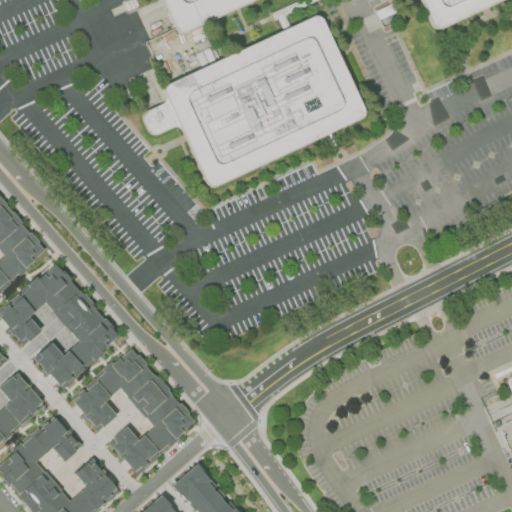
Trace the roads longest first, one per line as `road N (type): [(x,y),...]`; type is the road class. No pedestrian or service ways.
road 1 (tertiary): [(305,511),(229,409),(0,148)]
road 2 (tertiary): [(0,174),(214,421),(282,511)]
road 3 (residential): [(229,409),(322,346),(511,249)]
